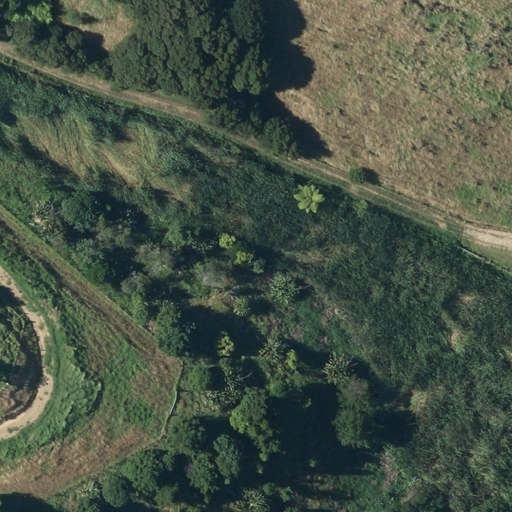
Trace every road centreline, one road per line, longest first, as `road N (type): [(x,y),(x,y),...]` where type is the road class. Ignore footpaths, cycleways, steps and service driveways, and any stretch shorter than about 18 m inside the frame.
road 1 (track): [(511,240),(411,218),(0,49)]
road 2 (track): [(0,279),(30,313),(48,371),(45,396),(0,432)]
